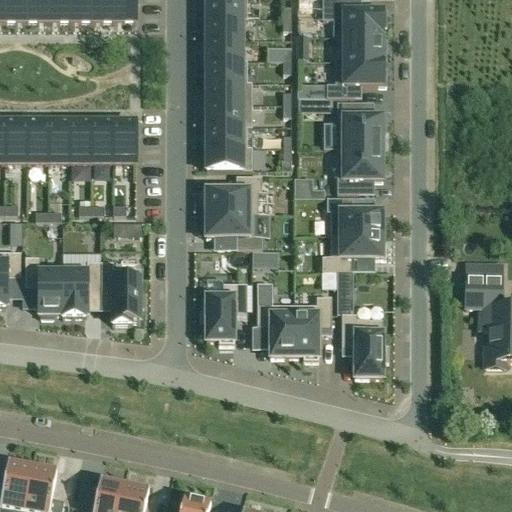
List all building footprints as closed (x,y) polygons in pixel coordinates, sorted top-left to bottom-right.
[(26,27),(26,0),(4,0),(4,27),(26,27)] [(47,0),(26,0),(26,27),(48,27),(47,0)] [(47,0),(48,27),(69,27),(69,0),(47,0)] [(69,0),(69,27),(91,27),(90,0),(69,0)] [(112,27),(112,0),(90,0),(91,27),(112,27)] [(135,0),(112,0),(112,27),(135,27),(135,0)] [(206,1),(206,23),(246,23),(246,1),(206,1)] [(322,1),(322,24),(338,24),(338,41),(378,41),(378,31),(382,31),(382,15),(354,15),(354,1),(322,1)] [(282,11),(282,23),(291,23),(291,11),(282,11)] [(206,45),(242,45),(242,24),(246,24),(246,23),(206,23),(206,45)] [(291,23),(282,23),(282,36),(291,36),(291,23)] [(378,50),(378,41),(338,41),(338,65),(382,65),(382,50),(378,50)] [(206,67),(246,67),(246,66),(242,66),(242,45),(206,45),(206,67)] [(296,53),(296,66),(297,66),(308,66),(308,53),(297,53),(296,53)] [(282,55),(282,67),(291,67),(291,55),(282,55)] [(382,66),(382,65),(338,65),(338,85),(325,85),(325,103),(354,103),(354,91),(382,91),(382,74),(378,74),(378,66),(382,66)] [(206,88),(251,88),(251,87),(246,87),(246,67),(206,67),(206,88)] [(291,67),(282,67),(282,79),(291,79),(291,67)] [(251,88),(206,88),(206,110),(251,110),(251,88)] [(282,98),(282,110),(291,110),(291,98),(282,98)] [(386,123),(382,123),(382,121),(358,121),(358,107),(336,107),(336,153),(382,153),(382,138),(386,138),(386,123)] [(251,110),(206,110),(206,131),(251,131),(251,110)] [(291,110),(282,110),(282,122),(291,122),(291,110)] [(26,169),(26,126),(4,126),(4,169),(26,169)] [(26,126),(26,169),(48,169),(48,127),(26,126)] [(69,169),(69,126),(48,127),(48,169),(69,169)] [(91,169),(91,127),(69,126),(69,169),(91,169)] [(112,127),(91,127),(91,169),(112,169),(112,127)] [(135,127),(112,127),(112,169),(135,169),(135,127)] [(251,131),(206,131),(206,153),(251,153),(251,152),(246,152),(246,132),(251,132),(251,131)] [(282,141),(282,153),(291,153),(291,141),(282,141)] [(206,153),(206,175),(251,175),(251,153),(206,153)] [(291,153),(282,153),(282,165),(291,165),(291,153)] [(336,154),(336,200),(358,200),(358,186),(382,186),(382,153),(336,154)] [(202,195),(202,210),(206,210),(206,219),(258,219),(258,197),(261,197),(261,182),(236,182),(236,195),(202,195)] [(326,204),(326,217),(330,217),(330,241),(382,241),(382,217),(352,217),(352,204),(352,203),(326,203),(326,204)] [(17,211),(4,211),(4,220),(17,220),(17,211)] [(78,220),(91,220),(91,211),(78,211),(78,220)] [(91,211),(91,220),(104,221),(104,211),(91,211)] [(113,211),(113,220),(126,220),(126,211),(113,211)] [(35,217),(35,227),(48,227),(48,217),(35,217)] [(48,227),(60,227),(60,217),(48,217),(48,227)] [(206,219),(206,243),(236,243),(236,256),(261,256),(261,242),(253,242),(253,220),(258,220),(258,219),(206,219)] [(132,240),(141,240),(141,227),(132,227),(132,240)] [(322,264),(322,278),(352,278),(352,264),(385,264),(385,249),(382,249),(382,241),(330,241),(330,250),(330,264),(322,264)] [(7,283),(20,283),(20,257),(0,257),(0,312),(4,312),(4,310),(7,310),(7,283)] [(252,257),(252,273),(261,272),(261,257),(252,257)] [(25,263),(25,293),(38,293),(38,320),(40,320),(40,324),(54,324),(54,320),(62,320),(62,322),(62,272),(40,272),(40,262),(25,263)] [(103,266),(103,296),(115,296),(115,329),(134,329),(134,327),(143,327),(143,313),(147,313),(147,298),(143,298),(143,277),(115,277),(115,266),(103,266)] [(85,322),(85,320),(87,320),(87,293),(100,293),(100,267),(86,267),(86,273),(62,272),(62,322),(85,322)] [(465,269),(465,284),(485,285),(486,269),(465,269)] [(465,284),(465,313),(480,313),(480,317),(480,335),(491,335),(491,353),(485,353),(485,373),(504,373),(504,367),(511,366),(511,311),(501,311),(501,285),(485,285),(465,284)] [(257,311),(256,333),(270,333),(270,363),(294,363),(294,311),(272,311),(272,288),(257,288),(257,311)] [(202,310),(202,325),(205,325),(205,347),(217,347),(217,350),(232,350),(233,317),(246,317),(246,289),(222,289),(222,297),(206,297),(205,310),(202,310)] [(294,311),(294,363),(303,363),(303,366),(318,366),(318,333),(331,333),(331,302),(316,302),(316,311),(294,311)] [(353,303),(337,303),(337,315),(353,315),(353,303)] [(341,320),(341,353),(354,353),(354,383),(381,383),(381,367),(387,367),(387,351),(381,351),(381,325),(356,325),(356,320),(341,320)] [(11,464),(11,467),(8,467),(6,477),(2,495),(0,494),(0,511),(24,511),(32,471),(24,470),(24,466),(11,464)] [(53,475),(54,472),(41,469),(40,473),(32,471),(24,511),(62,511),(63,506),(52,504),(56,476),(53,475)] [(81,511),(119,511),(124,490),(116,488),(117,484),(103,481),(103,485),(100,484),(93,511),(82,510),(81,511)] [(144,511),(148,495),(145,494),(146,491),(133,488),(132,491),(124,490),(119,511),(144,511)] [(209,511),(210,507),(184,501),(181,511),(209,511)]
